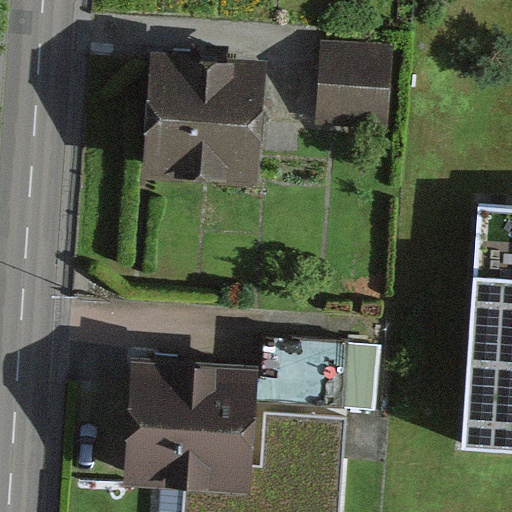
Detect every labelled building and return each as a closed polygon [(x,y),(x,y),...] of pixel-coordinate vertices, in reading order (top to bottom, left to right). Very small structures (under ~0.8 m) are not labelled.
[(385,131),(390,47),(320,43),(315,126),(385,131)] [(260,64),(143,54),(133,180),(250,189),(260,64)] [(511,175),(466,172),(443,427),(511,432),(511,175)] [(370,410),(374,351),(342,349),(342,341),(261,336),(256,413),(336,418),(336,408),(370,410)] [(242,493),(248,368),(115,362),(110,488),(242,493)]
